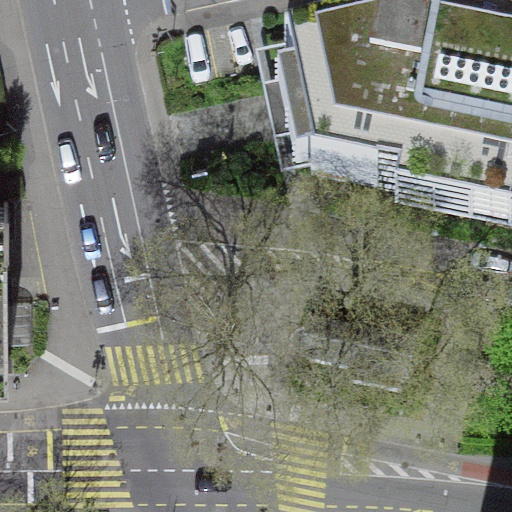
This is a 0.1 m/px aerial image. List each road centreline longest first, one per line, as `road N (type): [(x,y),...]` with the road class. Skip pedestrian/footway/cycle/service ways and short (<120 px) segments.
road 1 (residential): [(511,276),(132,200)]
road 2 (primary): [(132,200),(197,471)]
road 3 (primary): [(197,471),(300,476),(458,508)]
road 4 (primary): [(91,6),(132,200)]
road 5 (primary): [(0,469),(197,471)]
